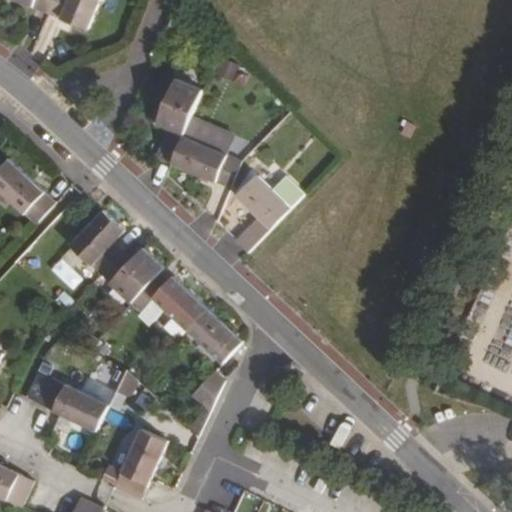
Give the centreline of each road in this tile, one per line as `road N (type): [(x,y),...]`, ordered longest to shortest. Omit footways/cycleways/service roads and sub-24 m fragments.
road 1 (residential): [(0,72),(275,326)]
road 2 (residential): [(275,326),(473,511)]
road 3 (residential): [(0,445),(134,511)]
road 4 (residential): [(215,456),(275,326)]
road 5 (residential): [(329,511),(215,456)]
